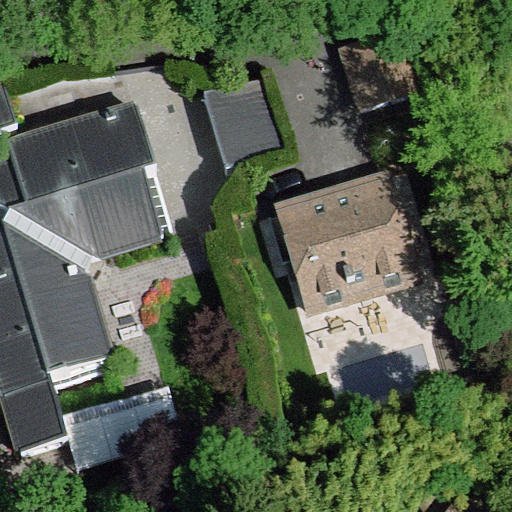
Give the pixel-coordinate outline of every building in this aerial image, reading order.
[(401,39),(346,55),(363,114),(419,97),(401,39)] [(3,76),(0,77),(0,139),(19,134),(3,76)] [(288,160),(266,83),(206,101),(229,176),(288,160)] [(177,238),(140,114),(9,153),(14,170),(0,173),(0,373),(9,404),(115,372),(88,275),(94,262),(177,238)] [(336,199),(283,216),(313,317),(356,304),(352,292),(416,273),(390,189),(338,205),(336,199)]
